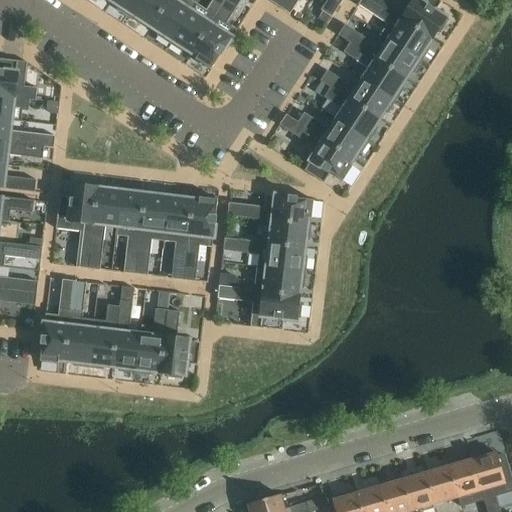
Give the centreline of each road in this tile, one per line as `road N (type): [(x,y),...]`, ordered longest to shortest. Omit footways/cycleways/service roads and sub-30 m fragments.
road 1 (residential): [(0,8),(30,12),(223,133),(286,38)]
road 2 (residential): [(511,407),(262,480),(191,511)]
